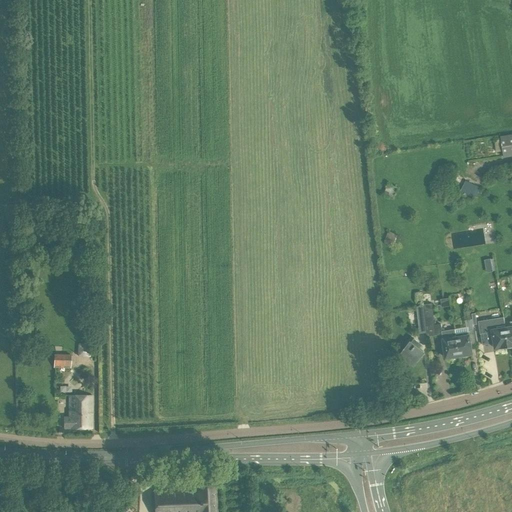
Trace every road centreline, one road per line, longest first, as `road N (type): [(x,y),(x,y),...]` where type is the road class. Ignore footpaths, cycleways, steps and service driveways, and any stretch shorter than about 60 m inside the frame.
road 1 (unclassified): [(0,436),(67,444),(281,430),(410,414),(511,386)]
road 2 (track): [(90,0),(93,183),(108,217),(112,442)]
road 3 (secondary): [(359,437),(177,455)]
road 4 (secondary): [(177,455),(355,455)]
road 5 (secondary): [(0,454),(177,455)]
road 6 (tertiary): [(511,406),(359,437)]
road 7 (tertiary): [(371,453),(511,423)]
